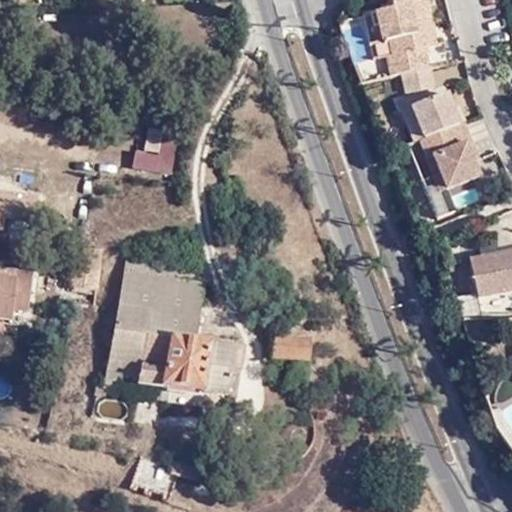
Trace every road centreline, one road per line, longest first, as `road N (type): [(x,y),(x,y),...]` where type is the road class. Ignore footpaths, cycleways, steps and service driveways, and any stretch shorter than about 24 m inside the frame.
road 1 (tertiary): [(268,2),(397,362),(462,509)]
road 2 (tertiary): [(486,498),(301,0)]
road 3 (residential): [(511,156),(484,90),(464,0)]
